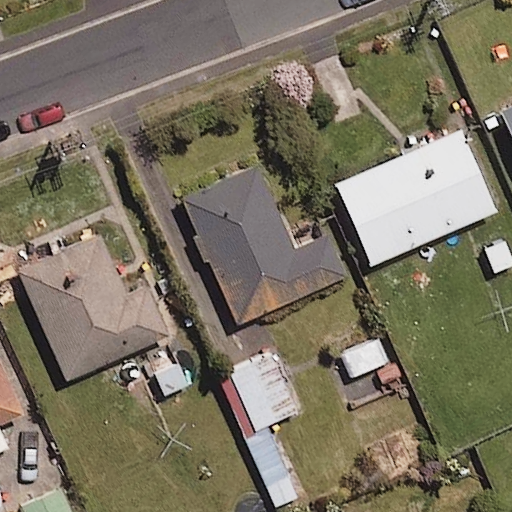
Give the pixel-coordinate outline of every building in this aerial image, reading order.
[(511,108),(502,113),(511,134),(511,108)] [(495,211),(461,130),(338,183),(373,264),(495,211)] [(293,251),(256,167),(183,199),(237,324),(346,276),(328,235),(293,251)] [(511,241),(508,232),(480,245),(496,280),(511,272),(511,241)] [(124,292),(99,234),(19,268),(67,379),(166,336),(144,284),(124,292)] [(407,383),(387,330),(329,353),(350,406),(407,383)] [(172,347),(147,358),(163,397),(189,386),(172,347)] [(300,408),(274,351),(230,371),(257,428),(300,408)] [(0,449),(7,447),(0,432),(0,422),(23,412),(0,362),(0,449)] [(300,495),(273,428),(247,438),(275,505),(300,495)] [(72,511),(62,488),(21,507),(23,511),(72,511)]
